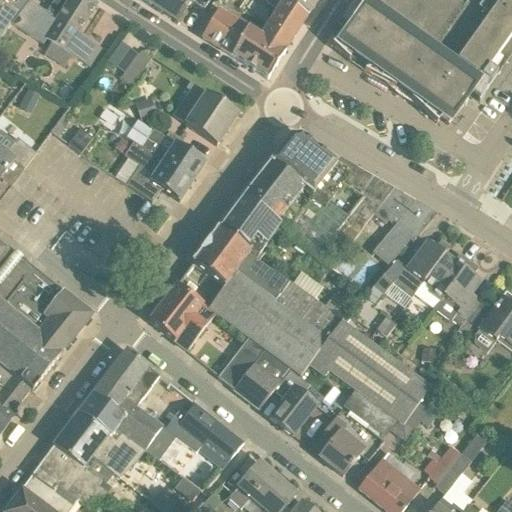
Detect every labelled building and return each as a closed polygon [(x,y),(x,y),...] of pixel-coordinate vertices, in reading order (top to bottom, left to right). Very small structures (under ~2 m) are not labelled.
[(11,6),(15,0),(0,0),(0,40),(1,41),(21,13),(11,6)] [(78,34),(97,5),(88,0),(71,0),(69,3),(64,0),(55,0),(46,15),(57,22),(45,40),(52,44),(44,57),(64,69),(72,58),(89,69),(102,50),(78,34)] [(155,0),(152,6),(178,24),(189,7),(192,3),(204,11),(211,0),(155,0)] [(308,18),(307,18),(308,17),(284,0),(262,0),(278,10),(268,27),(292,42),(308,18)] [(284,0),(308,17),(319,0),(284,0)] [(511,0),(469,0),(465,7),(454,0),(366,0),(365,1),(368,3),(340,43),(339,42),(340,40),(339,39),(332,46),(349,62),(349,61),(358,66),(365,73),(396,90),(398,85),(415,97),(411,101),(437,125),(438,124),(437,123),(442,118),(450,123),(448,126),(449,127),(470,97),(479,104),(480,105),(490,87),(511,55),(511,0)] [(250,30),(248,29),(220,12),(203,40),(232,58),(250,30)] [(285,54),(292,42),(268,27),(261,37),(250,30),(232,58),(268,81),(285,54)] [(134,82),(152,59),(142,53),(138,57),(124,75),(125,76),(134,82)] [(217,148),(238,116),(206,95),(190,85),(186,91),(190,93),(187,98),(198,105),(184,126),(217,148)] [(28,92),(24,101),(36,107),(40,98),(28,92)] [(135,106),(141,124),(158,119),(152,100),(135,106)] [(62,125),(65,121),(61,118),(51,133),(59,138),(65,129),(62,125)] [(68,147),(81,156),(83,153),(93,140),(80,130),(70,144),(68,147)] [(206,165),(189,154),(154,131),(141,150),(193,184),(206,165)] [(344,184),(356,169),(340,160),(336,165),(300,138),(290,139),(271,164),(312,196),(316,191),(330,203),(343,186),(361,197),(362,196),(344,184)] [(127,154),(132,146),(122,139),(115,150),(125,157),(127,154)] [(36,156),(21,143),(18,141),(7,154),(0,148),(0,180),(14,163),(24,171),(36,156)] [(193,184),(141,150),(133,145),(124,158),(141,169),(148,169),(156,175),(150,184),(180,204),(193,184)] [(281,222),(318,257),(323,250),(338,261),(363,229),(350,218),(330,203),(316,191),(312,196),(271,164),(244,199),(278,225),(281,222)] [(374,216),(393,191),(356,169),(344,184),(362,196),(361,197),(364,200),(350,218),(363,229),(374,216)] [(436,218),(438,216),(393,191),(374,216),(385,226),(388,222),(392,225),(395,220),(399,224),(373,256),(388,268),(410,242),(413,244),(436,218)] [(281,228),(278,226),(278,225),(244,199),(220,231),(220,230),(192,267),(193,267),(225,290),(236,274),(275,303),(289,286),(256,262),(266,249),(281,228)] [(93,317),(0,242),(0,367),(31,392),(32,393),(40,384),(39,384),(93,317)] [(423,285),(426,281),(449,250),(441,243),(436,249),(428,243),(406,273),(395,264),(392,269),(374,289),(382,296),(384,298),(394,287),(411,300),(423,285)] [(443,300),(469,264),(459,257),(454,263),(445,256),(450,250),(449,250),(426,281),(432,286),(429,290),(443,300)] [(461,330),(481,303),(471,296),(481,283),(473,277),(478,271),(469,264),(443,300),(435,311),(461,330)] [(402,430),(433,390),(342,324),(328,342),(275,303),(236,274),(225,290),(208,312),(216,318),(248,342),(249,340),(265,352),(291,372),(290,373),(299,380),(308,369),(323,381),(328,375),(354,394),(380,413),(395,425),(400,428),(402,430)] [(188,354),(216,318),(208,312),(177,288),(149,324),(188,354)] [(382,296),(374,289),(366,300),(375,307),(382,296)] [(511,355),(511,305),(502,298),(477,332),(478,333),(475,337),(474,346),(487,356),(497,344),(511,355)] [(387,340),(396,327),(386,319),(376,332),(387,340)] [(234,393),(265,352),(249,340),(248,342),(218,381),(234,393)] [(433,366),(436,353),(424,350),(421,363),(433,366)] [(259,412),(290,373),(291,372),(265,352),(234,393),(259,412)] [(136,409),(159,378),(126,353),(93,396),(93,397),(124,420),(115,431),(145,453),(177,477),(194,455),(163,431),(164,430),(136,409)] [(0,367),(0,435),(16,415),(14,414),(31,392),(0,367)] [(293,439),(323,400),(290,374),(275,393),(285,402),(270,421),(293,439)] [(170,386),(154,406),(202,444),(196,451),(223,472),(244,445),(170,386)] [(343,408),(369,427),(385,438),(395,425),(354,394),(343,408)] [(133,469),(145,453),(115,431),(124,420),(93,397),(79,415),(108,437),(90,460),(113,477),(115,479),(126,464),(133,469)] [(106,487),(113,477),(90,460),(108,437),(79,415),(55,448),(102,484),(99,488),(107,494),(110,490),(106,487)] [(343,478),(365,451),(342,433),(347,427),(337,419),(318,442),(328,449),(319,460),(343,478)] [(106,496),(107,494),(99,488),(102,484),(55,448),(33,477),(52,492),(56,487),(78,504),(89,511),(123,511),(122,511),(123,509),(106,496)] [(384,511),(404,511),(421,491),(409,482),(414,476),(388,455),(383,462),(359,491),(384,511)] [(465,511),(468,508),(472,503),(452,488),(470,465),(460,458),(436,490),(445,497),(432,511),(465,511)] [(289,505),(296,497),(259,465),(227,502),(239,511),(240,511),(249,502),(260,511),(259,511),(284,511),(289,506),(289,505)] [(71,511),(78,504),(56,487),(52,492),(33,477),(31,479),(32,479),(7,511),(71,511)] [(156,510),(158,511),(190,511),(175,500),(156,510)]
